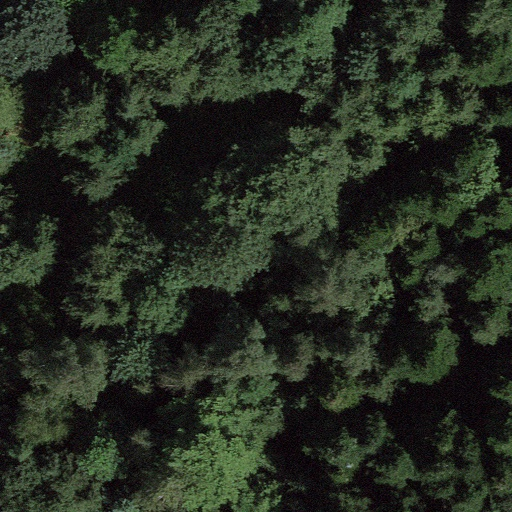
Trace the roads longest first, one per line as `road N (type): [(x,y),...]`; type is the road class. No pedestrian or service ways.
road 1 (track): [(365,0),(282,163),(267,229),(238,296),(174,374),(141,439),(126,511)]
road 2 (track): [(0,65),(128,0)]
